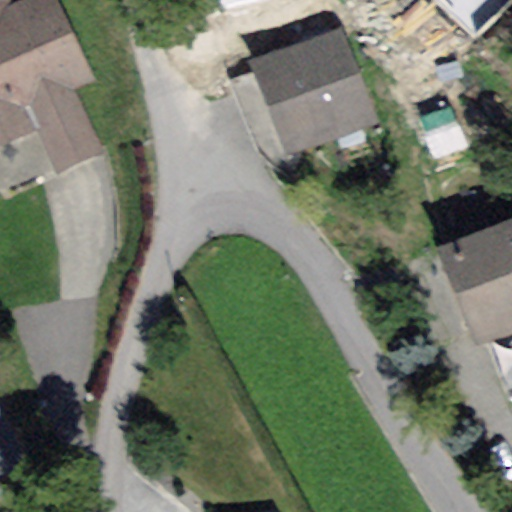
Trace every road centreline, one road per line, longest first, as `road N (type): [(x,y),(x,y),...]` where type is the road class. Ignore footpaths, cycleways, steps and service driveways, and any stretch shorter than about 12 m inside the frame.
road 1 (residential): [(453,511),(307,257),(214,180)]
road 2 (residential): [(214,180),(138,314),(114,392),(107,511)]
road 3 (residential): [(214,180),(157,67)]
